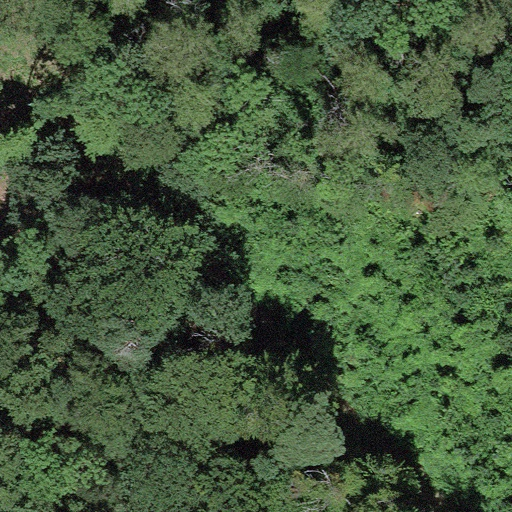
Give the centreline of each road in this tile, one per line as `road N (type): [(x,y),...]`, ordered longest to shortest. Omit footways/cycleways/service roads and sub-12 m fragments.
road 1 (track): [(23,0),(67,90),(138,182),(411,450),(456,511)]
road 2 (track): [(51,0),(121,41),(306,90),(475,104)]
